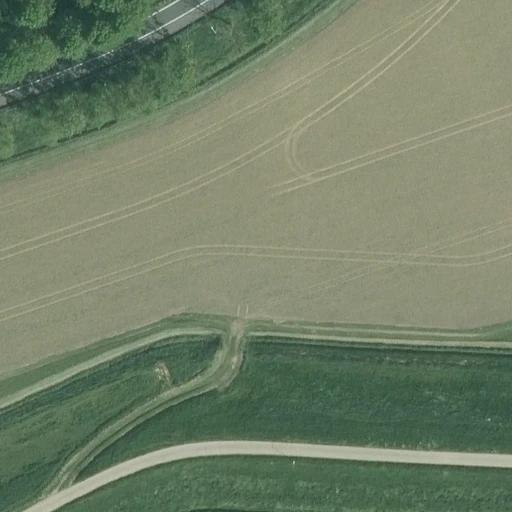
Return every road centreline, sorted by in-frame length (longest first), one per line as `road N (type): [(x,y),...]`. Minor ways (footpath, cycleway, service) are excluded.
road 1 (unclassified): [(35,511),(182,449),(511,461)]
road 2 (track): [(61,498),(97,447),(218,379),(231,365),(240,322)]
road 3 (motorway): [(0,85),(191,0)]
